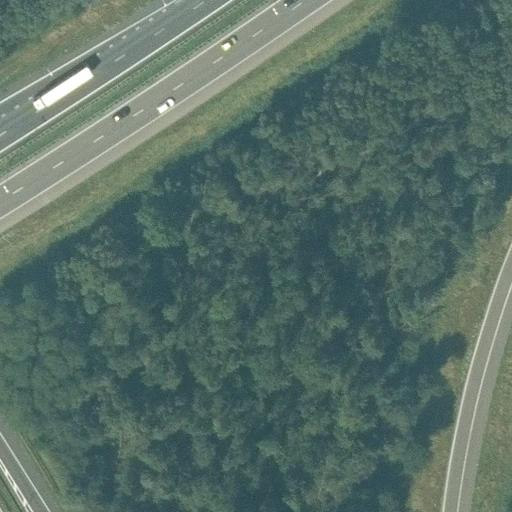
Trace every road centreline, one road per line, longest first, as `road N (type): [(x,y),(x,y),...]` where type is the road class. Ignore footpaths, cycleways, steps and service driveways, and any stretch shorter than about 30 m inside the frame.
road 1 (motorway): [(0,201),(306,0)]
road 2 (motorway): [(206,0),(0,133)]
road 3 (motorway): [(452,511),(480,380),(511,288)]
